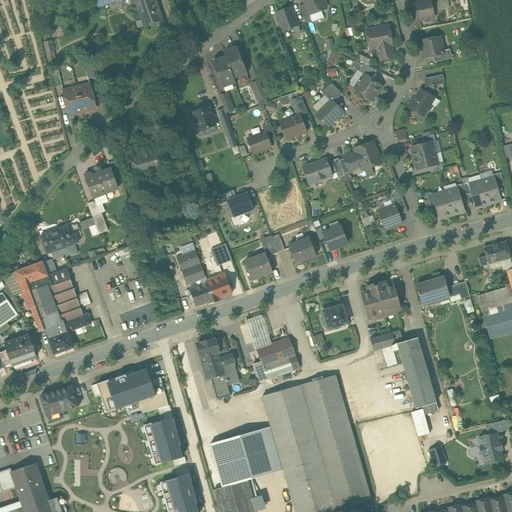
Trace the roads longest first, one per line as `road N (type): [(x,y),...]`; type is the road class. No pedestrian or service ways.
road 1 (tertiary): [(0,390),(425,243)]
road 2 (residential): [(0,245),(81,149),(262,0)]
